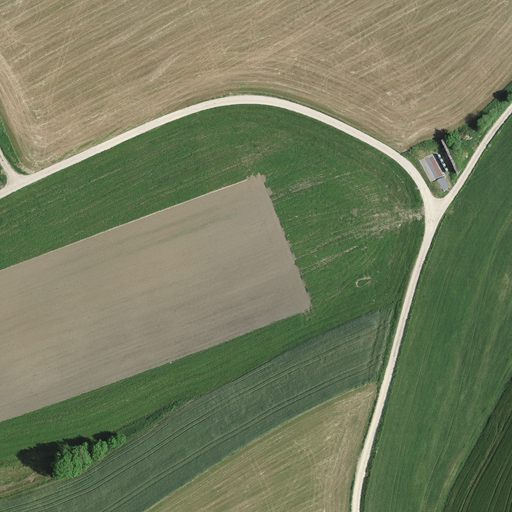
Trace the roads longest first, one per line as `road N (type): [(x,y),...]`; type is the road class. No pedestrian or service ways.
road 1 (track): [(439,212),(419,177),(391,152),(296,107),(229,101),(0,192)]
road 2 (track): [(439,212),(359,472),(356,511)]
road 3 (track): [(511,108),(439,212)]
